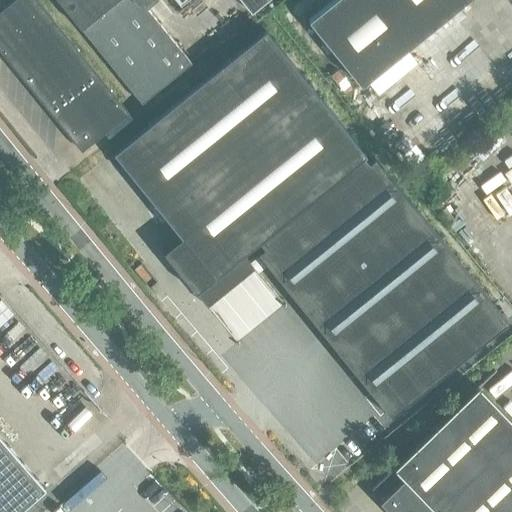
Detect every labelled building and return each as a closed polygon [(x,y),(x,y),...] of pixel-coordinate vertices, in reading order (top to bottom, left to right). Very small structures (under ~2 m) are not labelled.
[(0,47),(82,149),(129,111),(39,0),(12,0),(0,10),(0,47)] [(60,0),(142,101),(192,61),(147,5),(153,0),(60,0)] [(243,0),(252,11),(264,0),(243,0)] [(362,83),(463,0),(330,0),(309,18),(362,83)] [(266,28),(114,151),(182,236),(163,251),(196,291),(243,253),(259,240),(264,246),(258,251),(390,414),(507,319),(375,155),(369,161),(364,154),(366,152),(266,28)] [(511,511),(511,419),(478,385),(375,485),(385,495),(380,499),(392,511),(511,511)] [(0,511),(26,511),(49,493),(0,435),(0,511)]
